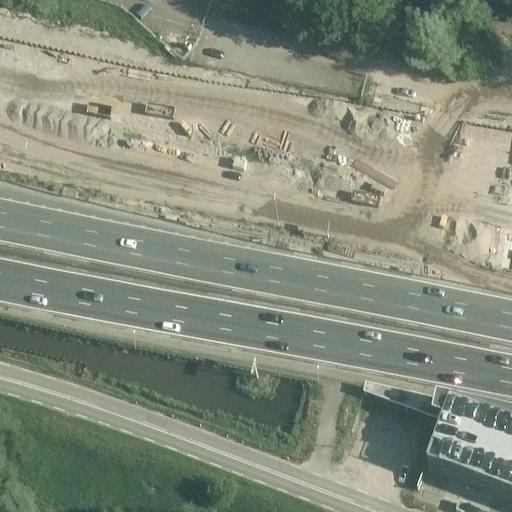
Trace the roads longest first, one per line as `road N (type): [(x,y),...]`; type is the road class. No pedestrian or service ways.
road 1 (track): [(0,136),(289,213),(352,220),(409,87),(511,106)]
road 2 (motorway): [(0,271),(511,370)]
road 3 (motorway): [(511,187),(0,91)]
road 4 (tertiary): [(378,511),(0,376)]
road 5 (motorway): [(511,316),(237,262)]
road 6 (motorway): [(237,262),(511,298)]
road 7 (motorway): [(237,262),(0,210)]
